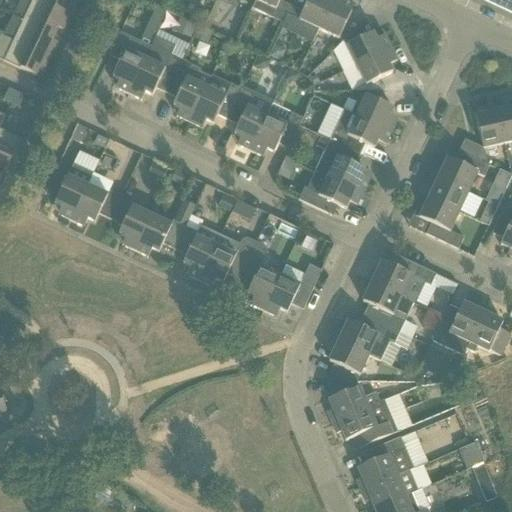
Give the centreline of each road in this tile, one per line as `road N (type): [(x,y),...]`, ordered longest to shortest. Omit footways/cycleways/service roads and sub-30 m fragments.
road 1 (residential): [(350,238),(0,67)]
road 2 (residential): [(340,511),(300,405),(297,365),(350,238)]
road 3 (residential): [(196,511),(59,414),(0,441)]
road 4 (residential): [(374,225),(465,23)]
road 5 (residential): [(511,285),(374,225)]
